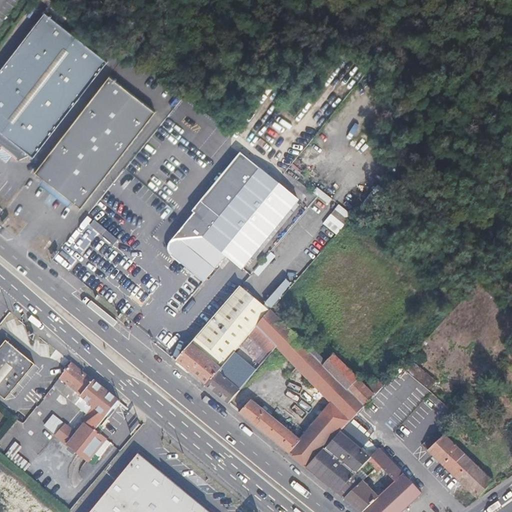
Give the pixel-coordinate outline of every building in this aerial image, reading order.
[(0,73),(0,145),(7,151),(20,161),(29,156),(33,160),(107,65),(45,16),(0,73)] [(81,211),(155,116),(108,80),(34,174),(81,211)] [(299,201),(240,153),(192,211),(195,213),(170,243),(168,248),(169,251),(170,253),(171,256),(204,281),(226,255),(244,269),(299,201)] [(174,173),(155,158),(151,164),(148,161),(142,169),(145,171),(143,174),(162,189),(174,173)] [(323,224),(337,235),(352,215),(338,204),(323,224)] [(182,366),(206,386),(257,326),(270,311),(242,287),(182,357),(177,362),(182,366)] [(271,311),(270,311),(257,326),(277,346),(333,404),(350,422),(374,396),(339,360),(334,354),(324,364),(271,311)] [(257,326),(206,386),(229,404),(277,346),(257,326)] [(6,341),(0,348),(0,395),(5,400),(35,365),(21,353),(6,341)] [(63,356),(45,380),(81,409),(93,410),(101,417),(104,414),(108,418),(115,410),(113,409),(119,401),(63,356)] [(307,468),(319,456),(299,440),(251,401),(240,413),(307,468)] [(350,422),(333,404),(299,440),(319,456),(342,430),(350,422)] [(66,425),(56,436),(89,462),(95,453),(102,458),(112,444),(99,434),(111,420),(108,418),(104,414),(101,417),(93,410),(81,409),(87,415),(74,431),(66,425)] [(307,468),(337,493),(350,478),(364,463),(370,456),(342,430),(319,456),(307,468)] [(494,482),(444,435),(428,451),(478,499),(494,482)] [(25,472),(32,464),(18,453),(23,446),(16,441),(15,442),(10,439),(1,450),(6,454),(4,456),(25,472)] [(377,500),(364,511),(403,511),(422,494),(380,449),(376,450),(370,457),(377,464),(395,483),(384,493),(377,500)] [(205,511),(137,456),(90,511),(205,511)] [(370,457),(370,456),(364,463),(372,470),(377,464),(370,457)] [(375,483),(384,493),(395,483),(377,464),(372,470),(379,478),(375,483)] [(350,478),(337,493),(345,499),(358,485),(350,478)] [(364,511),(377,500),(358,485),(345,499),(354,507),(360,511),(364,511)]
